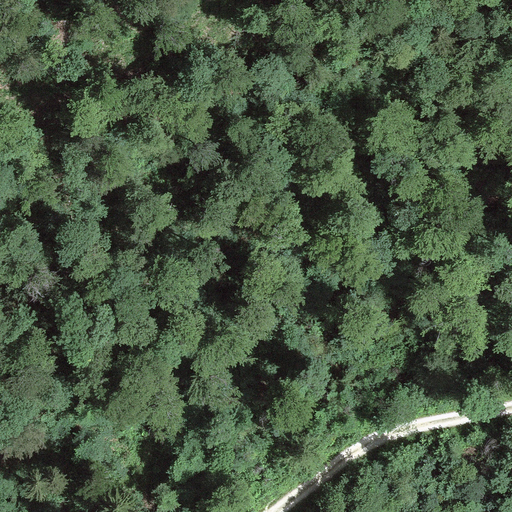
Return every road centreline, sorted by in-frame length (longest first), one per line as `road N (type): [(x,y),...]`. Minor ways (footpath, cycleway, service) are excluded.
road 1 (track): [(268,511),(384,435),(511,404)]
road 2 (track): [(0,101),(207,0)]
